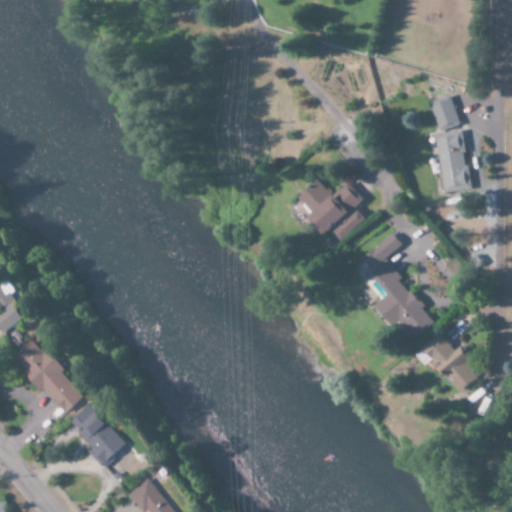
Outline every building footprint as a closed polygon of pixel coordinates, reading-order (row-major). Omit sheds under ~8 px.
[(458,127),(449,96),(428,103),(437,133),(458,127)] [(468,190),(460,131),(433,135),(441,193),(468,190)] [(363,202),(346,183),(331,197),(316,181),(296,199),(311,215),(307,218),(325,237),(331,231),(341,242),(365,220),(355,210),(363,202)] [(363,258),(376,275),(373,277),(389,296),(376,307),(397,333),(405,327),(415,339),(435,323),(400,280),(402,279),(386,259),(402,246),(392,235),(363,258)] [(14,301),(11,296),(17,291),(7,277),(0,281),(0,309),(1,311),(14,301)] [(23,317),(12,303),(0,312),(0,329),(3,333),(23,317)] [(11,358),(64,414),(84,396),(61,372),(64,370),(34,338),(11,358)] [(109,456),(123,444),(89,404),(68,422),(91,450),(87,453),(100,468),(112,459),(109,456)] [(145,511),(146,511),(145,511),(175,511),(148,478),(126,495),(140,511),(145,511)]
